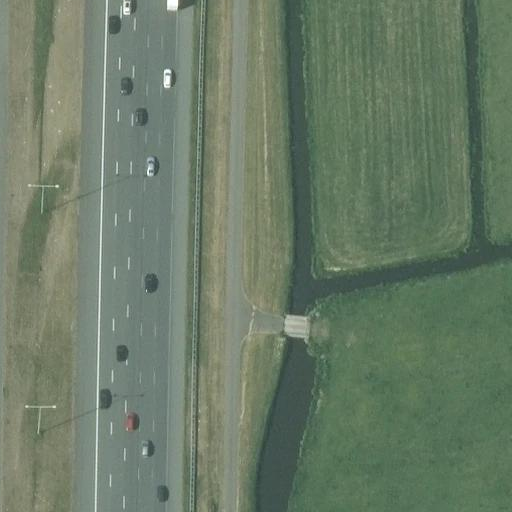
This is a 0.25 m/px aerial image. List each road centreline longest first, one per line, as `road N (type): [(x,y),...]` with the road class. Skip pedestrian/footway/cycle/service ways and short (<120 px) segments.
road 1 (unclassified): [(230,511),(242,0)]
road 2 (motorway): [(134,511),(145,0)]
